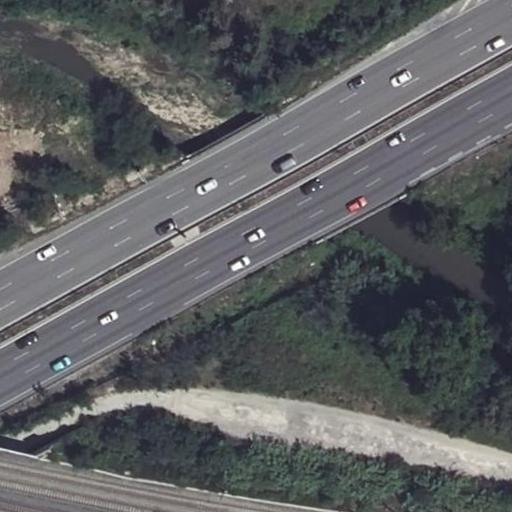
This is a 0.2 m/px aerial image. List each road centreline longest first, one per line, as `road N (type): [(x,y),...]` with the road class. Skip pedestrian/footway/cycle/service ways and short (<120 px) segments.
road 1 (motorway): [(511,13),(0,298)]
road 2 (motorway): [(0,375),(511,94)]
